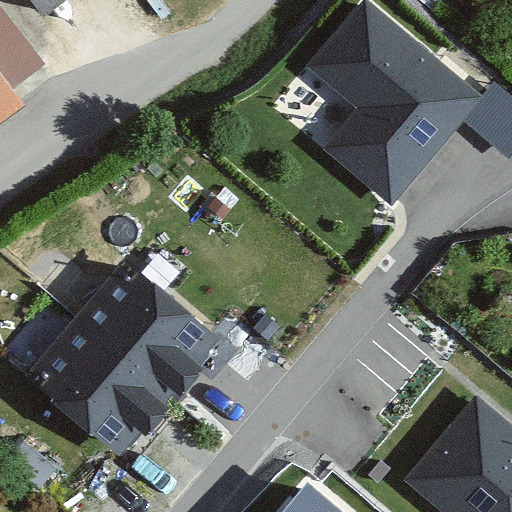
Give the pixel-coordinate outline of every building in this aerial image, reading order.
[(63,0),(34,0),(46,14),(63,0)] [(480,90),(373,0),(354,0),(303,61),(354,104),(320,144),(387,200),(480,90)] [(0,118),(33,94),(0,48),(0,118)] [(219,340),(120,255),(21,370),(120,454),(219,340)] [(511,511),(511,420),(469,386),(396,480),(437,511),(511,511)] [(360,511),(308,465),(265,511),(360,511)]
